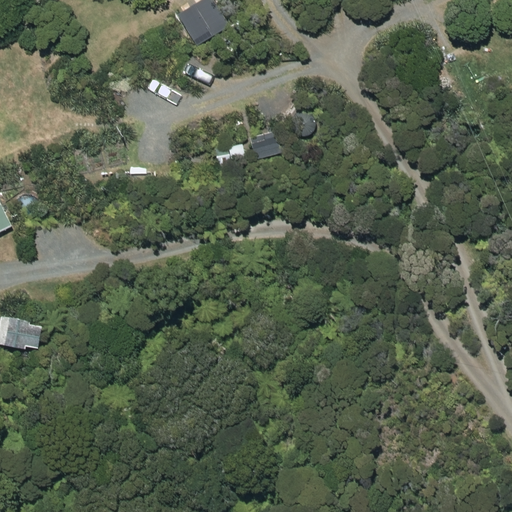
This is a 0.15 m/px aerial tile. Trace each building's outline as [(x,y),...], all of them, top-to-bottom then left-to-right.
[(220,0),(199,0),(178,13),(198,45),(235,22),(220,0)] [(280,128),(251,137),(258,160),(287,151),(280,128)] [(230,135),(214,136),(216,167),(232,166),(230,135)] [(0,230),(12,224),(0,200),(0,230)] [(44,345),(47,325),(33,323),(34,320),(14,316),(9,343),(28,347),(29,343),(44,345)]
